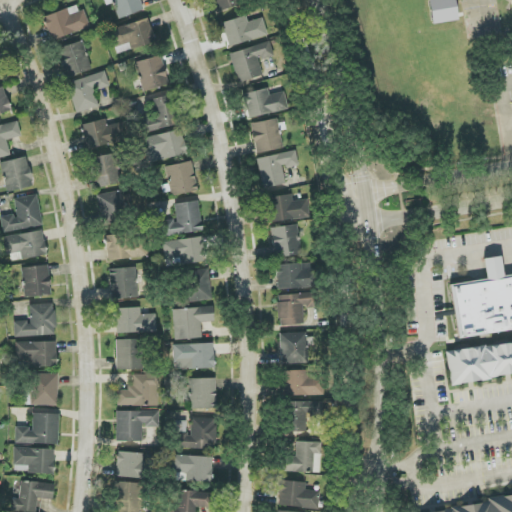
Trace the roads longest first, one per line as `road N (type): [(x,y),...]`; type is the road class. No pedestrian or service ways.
road 1 (residential): [(174,0),(214,118),(243,283),(249,399),(241,511)]
road 2 (residential): [(81,511),(88,390),(79,265),(32,72),(0,12)]
road 3 (secondary): [(378,511),(383,327),(366,194)]
road 4 (secondary): [(342,230),(355,411),(350,511)]
road 5 (secondary): [(366,194),(321,0)]
road 6 (tertiary): [(342,230),(511,203)]
road 7 (tertiary): [(511,167),(366,194)]
road 8 (secondary): [(289,0),(321,118)]
